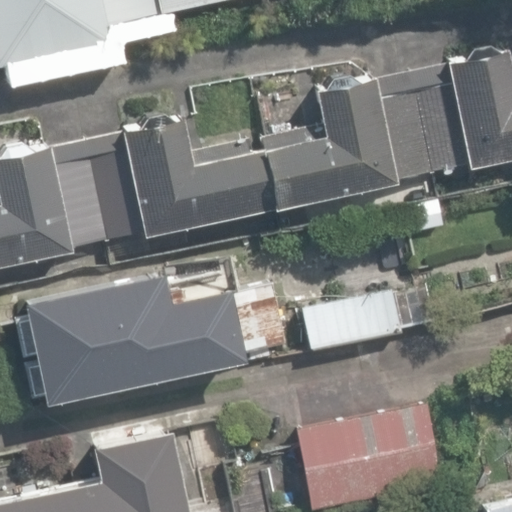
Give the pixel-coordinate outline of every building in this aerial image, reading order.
[(199,0),(0,0),(0,62),(107,40),(103,20),(199,0)] [(511,76),(510,77),(503,44),(499,44),(485,37),(468,40),(460,51),(443,55),(464,156),(466,162),(511,152),(511,76)] [(464,156),(443,55),(372,71),(392,171),(464,156)] [(392,171),(372,71),(355,73),(344,67),(326,70),(321,80),(310,82),(317,117),(256,130),(271,203),(393,176),(392,171)] [(271,203),(256,130),(186,145),(179,112),(170,112),(159,105),(143,108),(135,120),(120,124),(140,223),(141,231),(271,203)] [(140,223),(120,124),(47,140),(68,239),(140,223)] [(68,239),(47,140),(30,142),(19,135),(1,138),(0,140),(0,258),(69,244),(68,239)] [(404,229),(441,221),(435,193),(398,201),(404,229)] [(18,292),(39,395),(239,353),(238,346),(245,344),(247,355),(271,350),(270,341),(283,338),(271,278),(223,287),(220,273),(164,284),(159,263),(18,292)] [(299,303),(308,346),(399,328),(390,285),(299,303)] [(294,423),(309,506),(435,483),(420,400),(294,423)] [(0,491),(0,511),(183,511),(165,422),(87,438),(94,472),(0,491)] [(511,511),(511,496),(482,502),(484,511),(511,511)]
